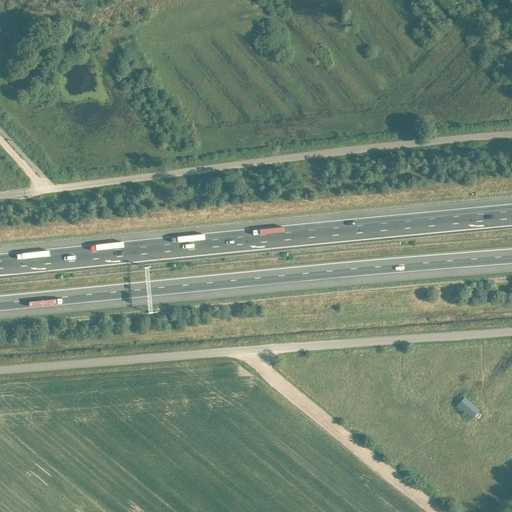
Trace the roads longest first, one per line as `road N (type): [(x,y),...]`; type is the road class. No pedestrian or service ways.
road 1 (unclassified): [(0,195),(511,134)]
road 2 (motorway): [(511,215),(0,262)]
road 3 (motorway): [(0,303),(511,257)]
road 4 (unclassified): [(0,370),(511,331)]
